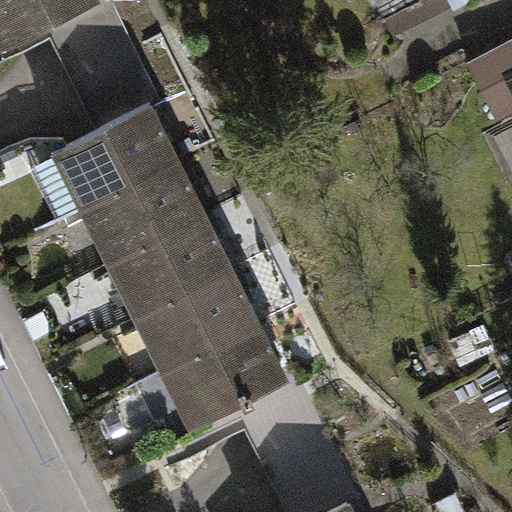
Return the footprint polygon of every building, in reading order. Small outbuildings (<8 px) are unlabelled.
[(0,0),(0,29),(6,43),(95,1),(94,0),(0,0)] [(437,0),(441,8),(456,0),(437,0)] [(487,92),(511,79),(511,44),(473,66),(487,92)] [(69,157),(96,210),(181,167),(154,114),(69,157)] [(96,210),(122,263),(207,220),(181,167),(96,210)] [(122,263),(149,316),(234,273),(207,220),(122,263)] [(149,316),(176,369),(261,326),(234,273),(149,316)] [(176,369),(203,421),(288,379),(261,326),(176,369)] [(511,351),(502,356),(511,376),(511,351)] [(469,511),(462,496),(443,505),(445,511),(469,511)] [(364,511),(357,498),(332,511),(364,511)]
